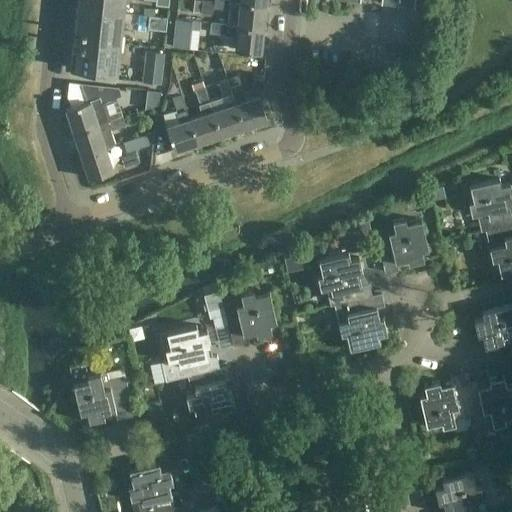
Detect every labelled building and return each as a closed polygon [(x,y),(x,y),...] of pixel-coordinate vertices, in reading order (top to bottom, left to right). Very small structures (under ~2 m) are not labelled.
[(76,0),(76,7),(122,12),(123,0),(76,0)] [(228,25),(238,26),(238,25),(262,28),(265,4),(240,2),(240,1),(229,0),(229,1),(224,0),(214,0),(214,9),(228,10),(227,24),(228,24),(228,25)] [(343,0),(359,2),(359,0),(380,0),(380,4),(413,8),(414,0),(343,0)] [(76,7),(72,37),(119,42),(122,12),(76,7)] [(155,16),(154,29),(165,30),(166,17),(155,16)] [(227,33),(228,25),(228,24),(227,24),(213,23),(212,31),(227,33)] [(238,25),(238,26),(235,49),(260,52),(262,28),(238,25)] [(119,42),(72,37),(69,68),(115,73),(119,42)] [(150,63),(149,77),(159,78),(161,65),(150,63)] [(253,74),(252,89),(261,90),(263,75),(253,74)] [(222,97),(209,101),(220,135),(245,127),(237,103),(236,103),(229,86),(227,79),(217,82),(222,97)] [(237,103),(245,127),(266,120),(258,96),(245,100),(240,83),(229,86),(236,103),(237,103)] [(65,109),(72,131),(106,120),(102,103),(120,96),(118,88),(79,84),(86,102),(65,109)] [(202,114),(189,119),(197,143),(220,135),(209,101),(204,86),(194,90),(202,114)] [(171,97),(176,113),(186,109),(181,94),(171,97)] [(72,131),(80,154),(105,146),(106,147),(115,144),(110,130),(125,126),(122,116),(106,121),(106,120),(72,131)] [(197,143),(189,119),(166,126),(174,150),(197,143)] [(105,146),(80,154),(88,178),(113,170),(106,147),(105,146)] [(120,157),(124,167),(139,162),(136,152),(120,157)] [(479,231),(489,228),(488,227),(511,221),(511,209),(510,210),(507,198),(511,197),(508,182),(499,184),(497,177),(468,184),(471,199),(467,200),(470,213),(475,212),(479,231)] [(392,220),(393,226),(374,230),(383,272),(396,269),(394,261),(405,258),(406,263),(422,259),(420,251),(428,249),(421,219),(406,223),(404,217),(392,220)] [(353,219),(343,221),(344,223),(347,237),(357,235),(353,219)] [(511,221),(488,227),(489,228),(492,245),(487,246),(490,259),(494,258),(498,273),(511,269),(511,221)] [(329,305),(339,303),(338,302),(371,295),(370,294),(368,283),(360,285),(357,274),(361,273),(357,257),(349,259),(347,252),(317,259),(321,275),(317,276),(320,289),(326,288),(329,305)] [(222,302),(232,344),(244,341),(242,333),(254,330),(255,334),(270,331),(268,322),(275,321),(268,290),(253,293),(252,289),(239,292),(241,297),(222,302)] [(338,302),(339,303),(343,320),(336,322),(339,334),(344,333),(348,348),(377,342),(375,335),(384,333),(381,318),(377,318),(375,306),(382,305),(380,292),(370,294),(371,295),(338,302)] [(198,297),(202,323),(223,320),(220,294),(198,297)] [(481,317),(472,319),(475,335),(479,334),(482,345),(474,347),(477,360),(511,351),(511,302),(509,303),(479,310),(481,317)] [(167,360),(161,361),(165,380),(177,377),(187,375),(187,374),(219,367),(219,366),(216,355),(208,356),(206,345),(209,344),(206,328),(197,330),(195,324),(165,331),(168,346),(164,347),(167,360)] [(187,374),(187,375),(191,392),(186,393),(188,406),(194,405),(198,420),(226,413),(225,407),(234,405),(230,389),(226,390),(224,379),(231,377),(228,364),(219,366),(219,367),(187,374)] [(72,382),(79,411),(86,410),(88,419),(103,415),(102,411),(114,408),(116,416),(134,412),(124,371),(100,376),(99,371),(86,374),(87,378),(72,382)] [(462,381),(463,381),(460,371),(447,374),(449,382),(438,385),(437,381),(422,385),(424,394),(417,395),(424,425),(438,422),(440,427),(452,424),(451,418),(468,414),(469,414),(462,381)] [(474,379),(463,381),(462,381),(469,414),(468,414),(470,424),(489,420),(490,425),(502,423),(501,418),(511,415),(511,392),(510,384),(504,386),(502,377),(486,381),(487,385),(476,388),(474,379)] [(136,494),(139,511),(143,511),(171,505),(172,507),(181,504),(179,492),(172,493),(169,482),(173,481),(169,466),(160,468),(159,461),(130,468),(133,483),(128,484),(130,495),(136,494)] [(432,487),(436,502),(441,501),(443,511),(478,511),(476,500),(481,498),(478,486),(473,487),(469,471),(439,478),(441,485),(432,487)]
